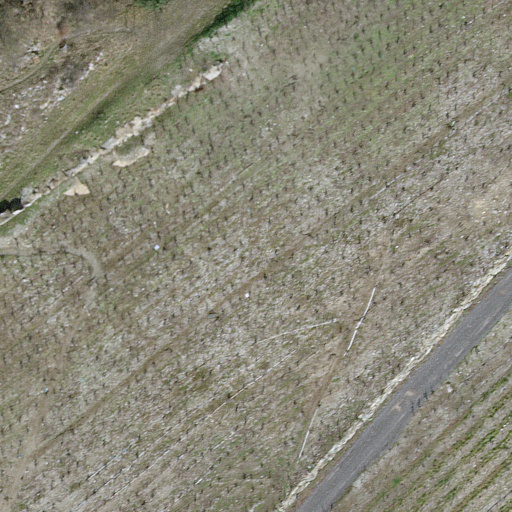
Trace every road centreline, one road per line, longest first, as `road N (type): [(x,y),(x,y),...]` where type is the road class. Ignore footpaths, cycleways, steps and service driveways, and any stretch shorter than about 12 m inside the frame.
road 1 (track): [(511,297),(323,511)]
road 2 (track): [(188,24),(0,185)]
road 3 (track): [(46,57),(188,24),(216,0)]
